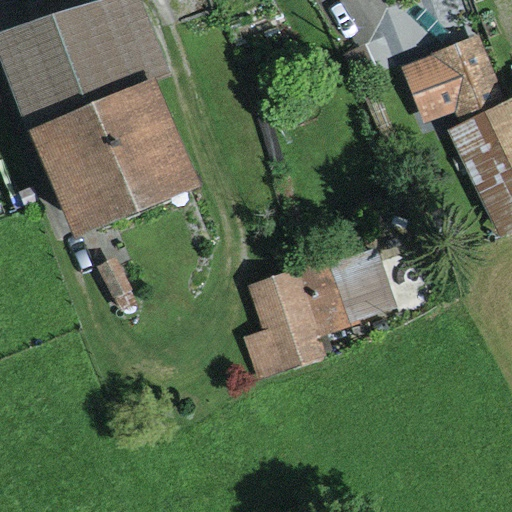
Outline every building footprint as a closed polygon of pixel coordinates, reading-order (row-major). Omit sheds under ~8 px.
[(18,34),(91,215),(170,182),(124,74),(156,61),(135,10),(109,4),(18,34)] [(443,61),(466,119),(497,107),(474,49),(443,61)] [(511,110),(494,119),(501,134),(511,156),(511,110)] [(511,219),(511,156),(501,134),(466,152),(502,225),(511,219)] [(300,277),(317,329),(351,317),(333,265),(300,277)] [(254,293),(269,337),(249,344),(259,376),(320,355),(294,279),(254,293)]
